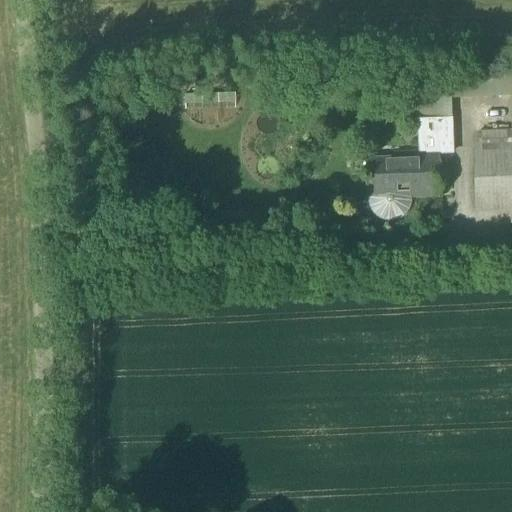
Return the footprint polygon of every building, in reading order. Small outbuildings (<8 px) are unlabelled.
[(357,105),(388,104),(388,87),(356,88),(357,105)] [(191,110),(212,111),(213,95),(191,95),(191,110)] [(420,151),(455,150),(454,115),(419,116),(420,151)] [(511,142),(511,143),(510,131),(477,132),(478,148),(472,149),(475,209),(510,208),(511,223),(511,222),(511,142)] [(438,196),(437,153),(393,154),(394,159),(365,160),(366,196),(383,195),(383,198),(438,196)]
